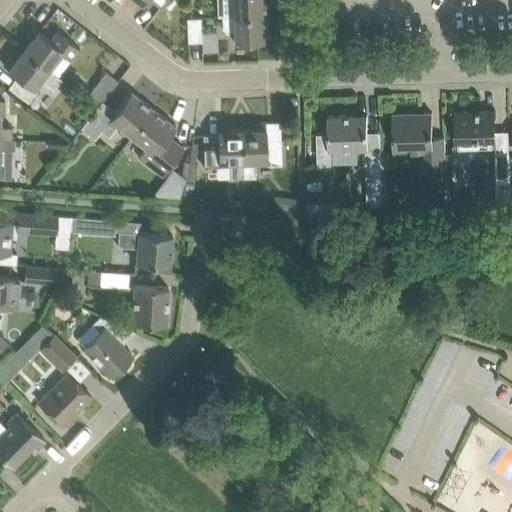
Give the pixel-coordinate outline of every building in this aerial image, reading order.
[(216,0),(217,16),(222,15),(234,15),(234,16),(265,15),(264,0),(216,0)] [(235,41),(266,40),(265,15),(234,16),(234,15),(222,15),(222,26),(228,32),(234,32),(235,41)] [(188,42),(202,41),(201,17),(187,17),(188,42)] [(26,35),(31,39),(23,49),(48,68),(61,52),(71,59),(80,48),(57,30),(50,39),(33,26),(26,35)] [(37,90),(33,87),(40,78),(52,88),(60,78),(48,68),(23,49),(15,60),(10,56),(3,65),(17,75),(8,87),(28,102),(37,90)] [(106,71),(91,90),(103,99),(118,80),(106,71)] [(109,136),(118,124),(132,134),(153,108),(131,90),(115,111),(102,100),(81,127),(94,138),(101,129),(109,136)] [(12,138),(12,125),(0,125),(0,114),(4,115),(5,100),(0,99),(0,139),(15,140),(15,138),(12,138)] [(168,135),(176,126),(153,108),(132,134),(146,145),(138,155),(162,174),(166,169),(169,166),(179,153),(181,145),(168,135)] [(457,146),(453,146),(453,151),(453,155),(453,159),(453,161),(466,160),(472,157),(477,149),(477,146),(495,145),(494,110),(456,112),(457,146)] [(432,112),(392,114),(394,156),(420,155),(421,171),(421,175),(432,175),(432,171),(446,170),(446,159),(445,154),(445,151),(445,136),(433,136),(432,112)] [(328,133),(317,133),(318,166),(331,165),(330,150),(368,148),(367,114),(328,116),(328,133)] [(255,122),(255,128),(242,129),(244,176),(254,175),(254,160),(267,160),(267,165),(281,164),(281,139),(266,139),(265,122),(255,122)] [(221,166),(221,161),(229,161),(229,177),(244,176),(242,129),(229,129),(228,123),(217,124),(217,141),(203,142),(204,162),(204,167),(221,166)] [(0,177),(4,178),(4,160),(12,155),(12,148),(15,148),(15,140),(0,139),(0,177)] [(192,141),(182,201),(190,201),(198,162),(195,162),(198,142),(192,141)] [(367,204),(383,204),(383,190),(381,154),(366,155),(367,190),(367,204)] [(509,154),(495,155),(496,180),(496,200),(511,199),(510,184),(509,154)] [(162,174),(162,175),(172,183),(168,195),(178,195),(184,177),(169,166),(166,169),(162,174)] [(56,233),(56,227),(70,228),(71,216),(19,212),(17,230),(56,233)] [(70,228),(70,231),(114,234),(115,219),(71,216),(70,228)] [(0,261),(16,263),(16,253),(9,252),(12,223),(0,222),(0,261)] [(136,247),(135,263),(170,266),(172,235),(118,230),(117,246),(136,247)] [(23,280),(55,282),(57,267),(25,264),(23,280)] [(100,285),(127,287),(129,272),(101,270),(100,285)] [(0,328),(2,305),(14,306),(17,277),(0,275),(0,328)] [(165,323),(168,287),(135,284),(132,321),(165,323)] [(77,340),(78,342),(83,347),(112,375),(132,354),(122,344),(136,330),(122,324),(100,315),(91,324),(79,335),(78,338),(77,340)] [(40,345),(39,347),(61,369),(64,366),(74,357),(75,356),(75,355),(53,333),(52,334),(50,335),(40,345)] [(66,371),(37,400),(62,425),(91,396),(66,371)] [(0,456),(2,455),(13,466),(32,447),(35,450),(45,439),(17,411),(7,422),(12,427),(0,439),(0,456)] [(511,483),(511,441),(482,425),(477,433),(508,451),(495,474),(511,483)] [(106,443),(82,467),(96,481),(120,456),(106,443)] [(120,456),(96,481),(109,494),(133,469),(120,456)] [(133,469),(109,494),(122,507),(146,482),(133,469)] [(146,482),(122,507),(127,511),(142,511),(160,495),(146,482)] [(142,511),(172,511),(175,509),(160,495),(142,511)]
